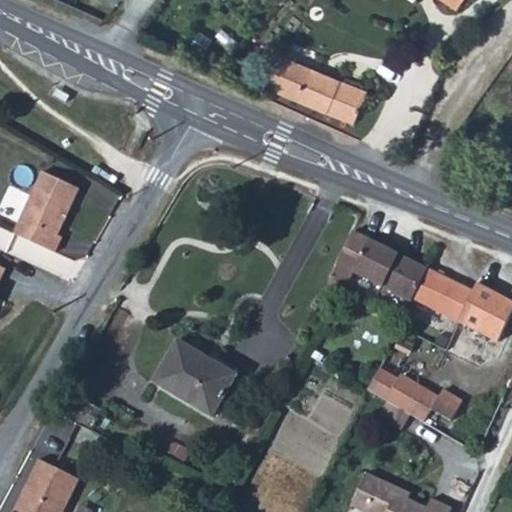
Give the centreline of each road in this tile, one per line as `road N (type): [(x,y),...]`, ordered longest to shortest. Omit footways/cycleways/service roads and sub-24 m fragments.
road 1 (residential): [(0,457),(194,120)]
road 2 (secondary): [(194,120),(335,177),(469,218)]
road 3 (secondary): [(469,218),(261,119)]
road 4 (secondary): [(0,12),(194,120)]
road 5 (secondary): [(189,85),(35,17),(0,11)]
